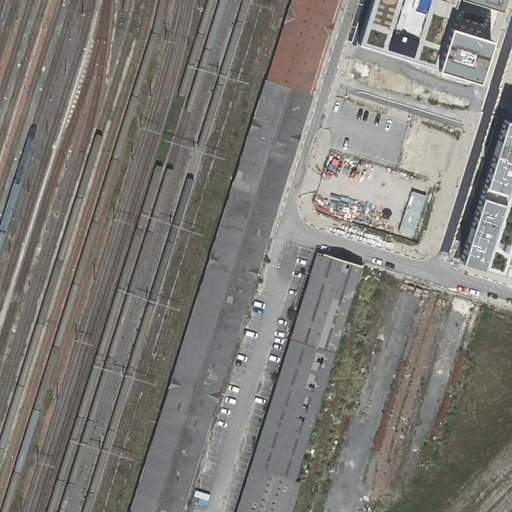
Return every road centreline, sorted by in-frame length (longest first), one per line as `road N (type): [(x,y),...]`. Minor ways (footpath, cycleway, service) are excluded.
road 1 (residential): [(337,50),(291,219),(308,233),(438,272)]
road 2 (residential): [(511,32),(438,272)]
road 3 (unknown): [(511,106),(337,50)]
